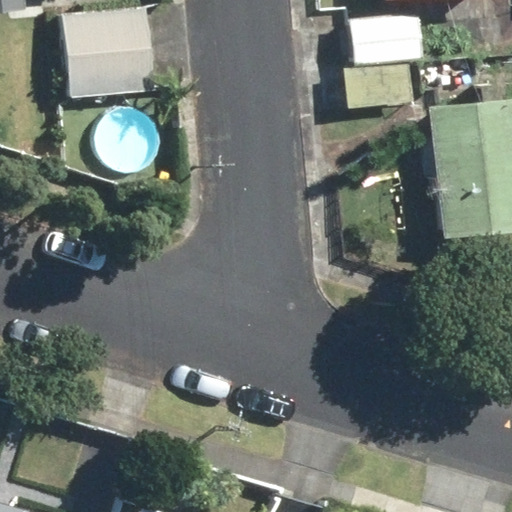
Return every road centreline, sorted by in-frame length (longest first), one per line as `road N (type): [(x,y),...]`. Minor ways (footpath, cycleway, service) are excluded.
road 1 (residential): [(274,346),(245,0)]
road 2 (residential): [(274,346),(0,264)]
road 3 (residential): [(511,416),(274,346)]
